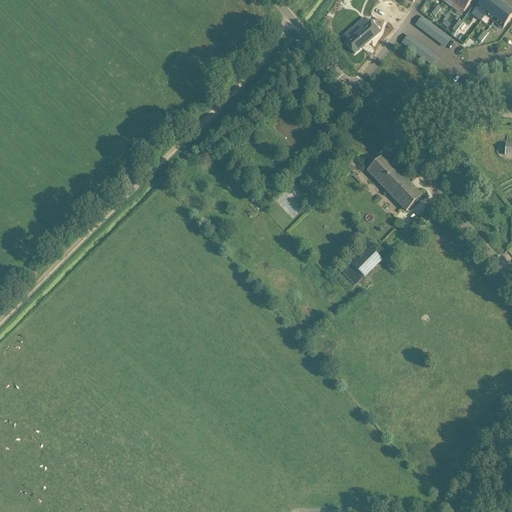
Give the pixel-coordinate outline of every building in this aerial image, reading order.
[(459,0),(455,5),(464,11),(472,0),(459,0)] [(483,0),(472,15),(481,21),(486,15),(497,0),(483,0)] [(497,0),(486,15),(495,21),(506,6),(497,0)] [(400,4),(384,24),(394,31),(409,12),(400,4)] [(511,17),(511,9),(507,6),(495,21),(504,28),(511,17)] [(354,35),(345,43),(355,55),(380,33),(371,21),(362,29),(358,24),(350,31),(354,35)] [(407,212),(415,203),(422,196),(383,156),(368,171),(407,212)] [(366,244),(348,262),(363,278),(364,279),(382,261),(366,244)]
